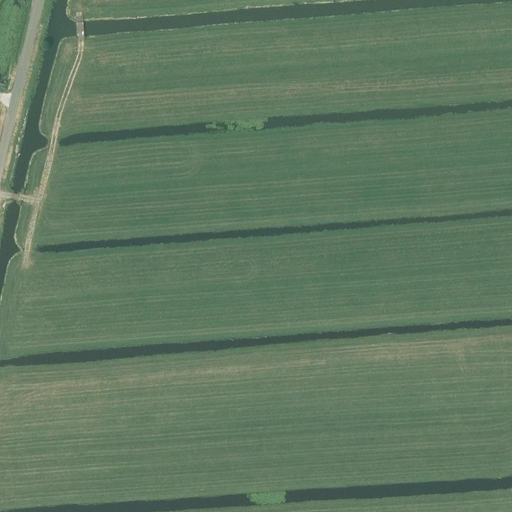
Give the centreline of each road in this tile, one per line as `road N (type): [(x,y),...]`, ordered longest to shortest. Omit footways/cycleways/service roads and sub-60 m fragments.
road 1 (track): [(80,52),(24,267)]
road 2 (unclassified): [(0,170),(39,0)]
